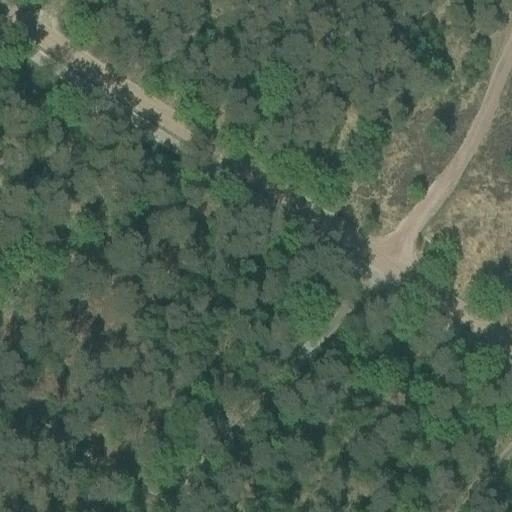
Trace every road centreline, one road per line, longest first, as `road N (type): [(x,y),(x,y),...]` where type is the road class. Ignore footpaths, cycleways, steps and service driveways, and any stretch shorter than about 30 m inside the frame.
road 1 (track): [(171,511),(380,285),(388,257),(479,142),(494,53),(511,33)]
road 2 (track): [(0,374),(193,511)]
